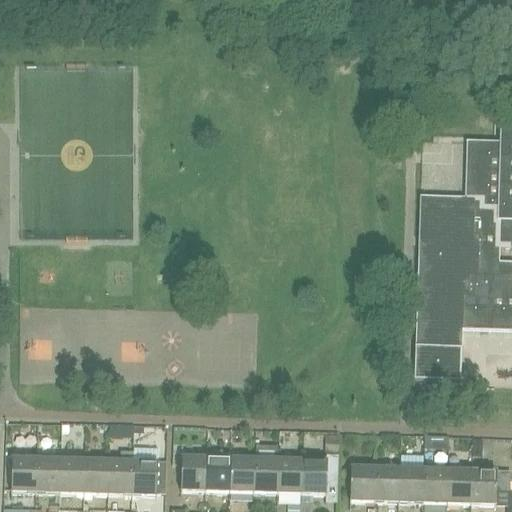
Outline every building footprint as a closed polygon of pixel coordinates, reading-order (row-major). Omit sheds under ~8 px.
[(500,146),(466,145),(464,201),(420,200),(418,242),(414,384),(460,386),(462,334),(511,335),(511,131),(500,131),(500,139),(500,146)] [(109,428),(109,429),(109,441),(122,441),(122,428),(109,428)] [(109,464),(108,500),(132,500),(133,465),(133,455),(121,455),(121,464),(109,464)] [(326,464),(302,463),(301,499),(326,500),(326,488),(337,488),(338,459),(326,459),(326,464)] [(205,496),(206,460),(182,460),(181,495),(205,496)] [(230,461),(206,460),(205,496),(229,497),(230,461)] [(36,497),(37,462),(12,461),(11,497),(36,497)] [(253,497),(254,462),(230,461),(229,497),(253,497)] [(60,498),(61,463),(37,462),(36,497),(60,498)] [(278,463),(254,462),(253,497),(277,498),(278,463)] [(84,499),(85,463),(61,463),(60,498),(84,499)] [(108,500),(109,464),(85,463),(84,499),(108,500)] [(301,499),(302,463),(278,463),(277,498),(301,499)] [(133,465),(132,500),(156,501),(157,497),(158,466),(133,465)] [(158,466),(157,497),(165,498),(165,491),(166,466),(158,466)] [(375,507),(376,471),(351,470),(350,506),(375,507)] [(399,507),(400,472),(376,471),(375,507),(399,507)] [(423,508),(424,472),(400,472),(399,507),(423,508)] [(447,508),(448,473),(424,472),(423,508),(447,508)] [(471,509),(472,474),(448,473),(447,508),(471,509)] [(509,494),(509,475),(496,475),(496,474),(472,474),(471,509),(495,510),(496,493),(509,494)]
